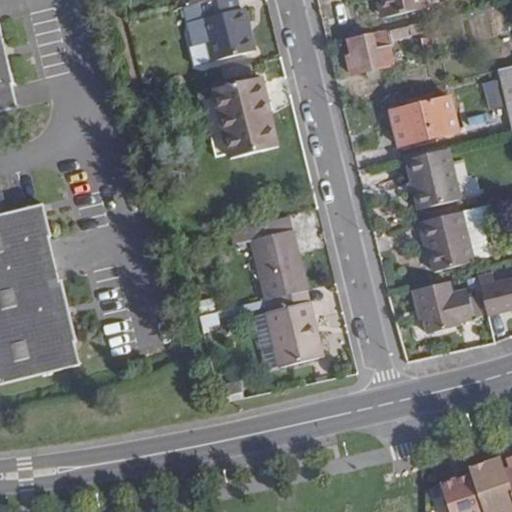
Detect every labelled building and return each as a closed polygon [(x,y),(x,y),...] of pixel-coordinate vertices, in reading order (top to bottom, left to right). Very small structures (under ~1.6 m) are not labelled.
[(243,9),(239,11),(235,0),(221,0),(193,6),(181,9),(191,48),(205,44),(210,62),(253,51),(243,9)] [(426,11),(423,0),(381,0),(386,20),(426,11)] [(0,112),(21,108),(14,83),(17,83),(3,22),(1,22),(0,19),(0,112)] [(373,19),(348,25),(351,40),(377,34),(373,19)] [(432,20),(377,34),(351,40),(354,53),(350,54),(354,73),(397,63),(392,44),(401,42),(401,38),(418,34),(420,39),(435,35),(432,20)] [(191,48),(186,49),(190,66),(210,62),(205,44),(191,48)] [(253,72),(252,64),(221,72),(223,79),(253,72)] [(511,68),(502,71),(511,113),(511,68)] [(280,145),(263,78),(217,89),(228,132),(215,136),(220,155),(233,152),(234,157),(280,145)] [(484,84),(490,109),(503,106),(497,81),(484,84)] [(462,132),(454,98),(392,113),(400,146),(462,132)] [(461,201),(449,149),(408,159),(420,211),(461,201)] [(55,235),(48,204),(0,215),(0,385),(83,366),(78,342),(81,342),(66,279),(63,280),(52,237),(55,235)] [(491,205),(462,212),(474,261),(492,257),(484,226),(496,223),(491,205)] [(474,261),(462,212),(422,222),(435,273),(475,264),(474,261)] [(243,243),(254,239),(267,301),(271,299),(307,291),(308,291),(290,216),(239,228),(243,243)] [(511,310),(511,279),(483,287),(490,316),(511,310)] [(454,294),(450,282),(412,292),(417,310),(421,309),(428,334),(462,326),(460,322),(474,320),(467,291),(454,294)] [(312,320),(315,319),(308,291),(307,291),(271,299),(274,311),(268,313),(281,367),(320,357),(312,320)] [(199,317),(203,330),(225,324),(221,311),(199,317)] [(281,367),(268,313),(257,316),(270,369),(281,367)] [(471,473),(440,482),(449,511),(511,511),(511,477),(506,480),(499,458),(469,468),(471,473)]
